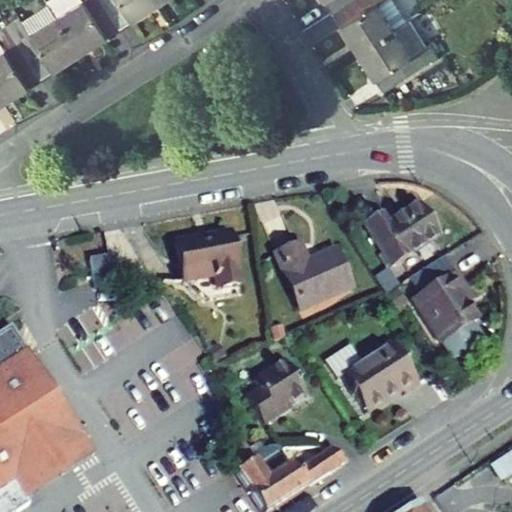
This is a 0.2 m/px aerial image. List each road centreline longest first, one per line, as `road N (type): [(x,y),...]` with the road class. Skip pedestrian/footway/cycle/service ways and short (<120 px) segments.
road 1 (residential): [(349,152),(0,216)]
road 2 (tertiary): [(342,511),(511,401)]
road 3 (residential): [(256,0),(349,152)]
road 4 (residential): [(415,145),(468,179),(511,233)]
